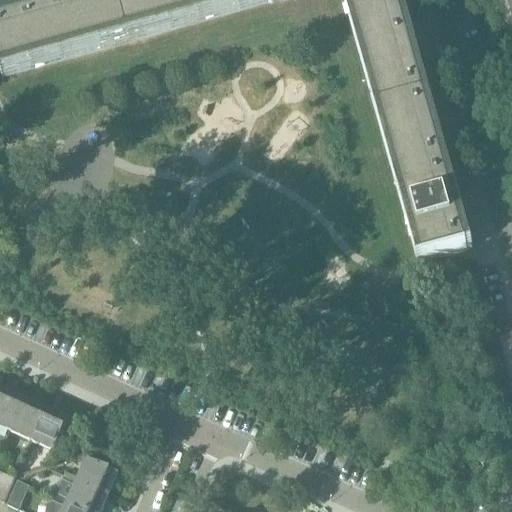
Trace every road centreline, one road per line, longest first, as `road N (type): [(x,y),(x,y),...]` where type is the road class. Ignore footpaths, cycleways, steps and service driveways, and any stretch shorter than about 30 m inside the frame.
road 1 (residential): [(511,256),(440,0)]
road 2 (residential): [(182,423),(0,345)]
road 3 (residential): [(381,511),(219,439)]
